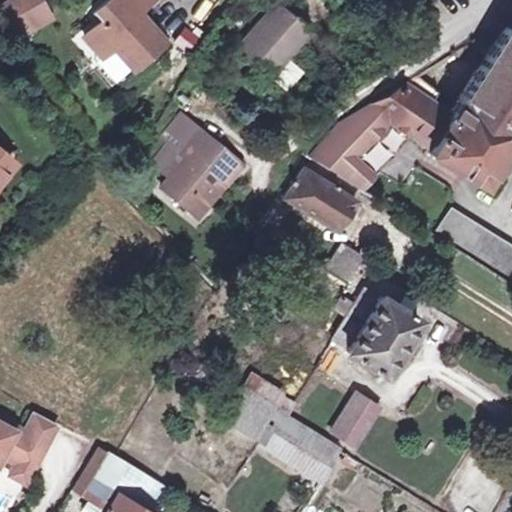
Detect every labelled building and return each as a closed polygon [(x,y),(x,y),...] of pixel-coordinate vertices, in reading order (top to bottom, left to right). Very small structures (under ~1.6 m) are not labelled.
[(38,0),(13,0),(21,25),(44,18),(38,0)] [(130,62),(160,36),(140,13),(154,0),(114,0),(99,13),(107,23),(91,36),(108,56),(118,48),(130,62)] [(511,0),(508,0),(498,17),(508,23),(511,16),(511,0)] [(311,35),(279,6),(241,52),(273,80),(273,79),(290,60),(311,35)] [(511,31),(505,27),(452,115),(430,148),(428,153),(482,186),(511,136),(511,31)] [(164,42),(160,36),(130,62),(136,68),(164,42)] [(290,93),(306,74),(290,60),(273,79),(290,93)] [(438,93),(417,75),(338,122),(310,158),(364,191),(412,137),(430,148),(452,115),(432,103),(438,93)] [(227,192),(246,168),(206,134),(198,143),(186,158),(176,149),(159,170),(175,183),(169,190),(201,218),(224,190),(227,192)] [(187,135),(176,149),(186,158),(198,143),(187,135)] [(0,185),(22,160),(0,141),(0,185)] [(307,160),(302,167),(357,201),(364,191),(310,158),(307,160)] [(357,201),(302,167),(283,197),(338,231),(357,201)] [(511,244),(446,207),(432,231),(511,277),(511,244)] [(346,282),(359,261),(360,260),(343,250),(329,271),(346,282)] [(382,374),(416,318),(378,294),(376,296),(363,287),(331,339),(344,347),(343,350),(382,374)] [(262,418),(268,408),(240,391),(234,401),(262,418)] [(353,447),(377,407),(354,394),(330,434),(353,447)] [(39,410),(27,429),(48,441),(60,422),(39,410)] [(16,427),(0,418),(0,457),(3,452),(17,460),(33,469),(48,441),(27,429),(17,424),(16,427)] [(332,460),(338,450),(296,425),(290,436),(332,460)] [(95,500),(109,509),(117,495),(144,511),(162,485),(164,482),(122,457),(107,449),(75,487),(95,500)] [(17,460),(10,472),(26,481),(33,469),(17,460)] [(109,509),(106,511),(144,511),(117,495),(109,509)]
